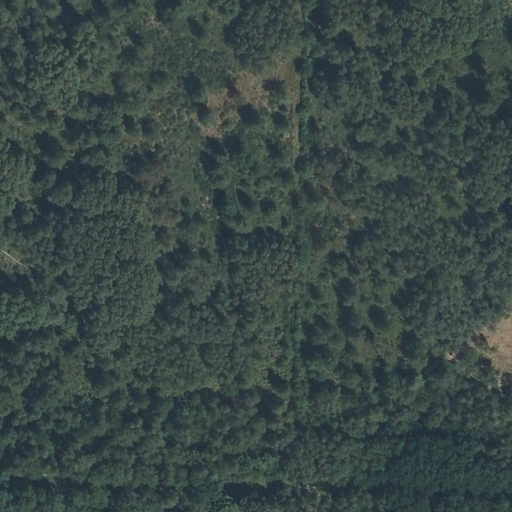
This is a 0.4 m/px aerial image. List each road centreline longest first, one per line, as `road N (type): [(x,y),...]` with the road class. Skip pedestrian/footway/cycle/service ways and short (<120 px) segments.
road 1 (track): [(0,484),(511,491)]
road 2 (track): [(302,0),(283,487)]
